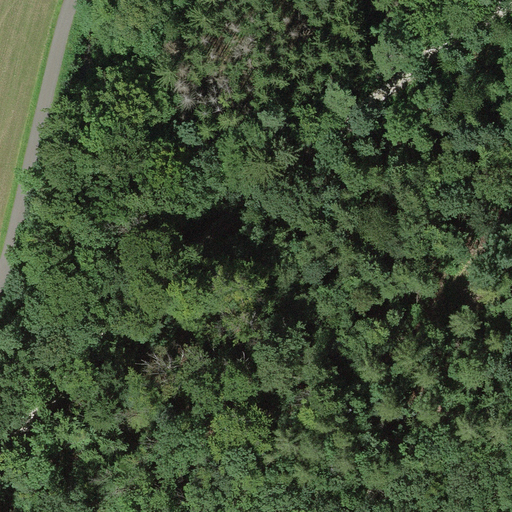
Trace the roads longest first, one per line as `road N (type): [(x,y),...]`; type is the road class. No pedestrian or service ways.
road 1 (track): [(0,457),(44,393),(159,265),(511,8)]
road 2 (track): [(76,0),(44,82),(0,277)]
